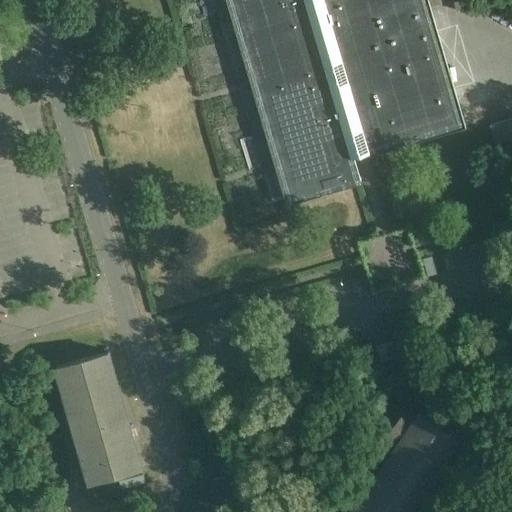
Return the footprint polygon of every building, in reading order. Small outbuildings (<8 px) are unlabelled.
[(263,108),(269,128),(268,128),(269,131),(270,131),(276,151),(275,151),(276,154),(277,154),(283,174),(282,174),(283,177),(284,177),(289,197),(288,197),(289,200),(292,199),(297,197),(335,186),(336,187),(338,186),(338,185),(358,179),(359,180),(361,179),(361,176),(360,176),(354,156),(355,156),(354,155),(367,151),(367,152),(370,151),(390,145),(390,146),(393,145),(393,144),(436,131),(437,132),(439,131),(439,130),(459,124),(460,125),(463,124),(462,121),(461,122),(455,102),(456,101),(455,99),(455,98),(454,98),(448,79),(449,78),(448,75),(447,76),(441,55),(442,55),(441,52),(440,52),(434,33),(435,32),(435,29),(434,30),(428,9),(429,9),(428,6),(427,7),(424,0),(231,0),(236,13),(234,13),(235,16),(236,16),(242,36),(241,36),(242,39),(243,39),(249,59),(248,59),(249,62),(250,62),(256,82),(255,82),(256,85),(257,85),(263,105),(261,105),(262,108),(263,108)] [(460,0),(459,0),(454,2),(457,10),(463,8),(460,0)] [(483,2),(478,0),(476,0),(472,6),(478,10),(483,2)] [(467,96),(474,121),(509,111),(508,109),(501,86),(467,96)] [(511,118),(492,124),(490,125),(495,144),(511,139),(511,118)] [(457,268),(452,250),(442,252),(448,270),(457,268)] [(423,258),(429,276),(438,273),(432,255),(423,258)] [(376,347),(381,360),(408,352),(403,338),(376,347)] [(69,407),(70,412),(78,439),(77,439),(79,443),(82,453),(82,454),(83,457),(89,478),(88,478),(90,482),(94,481),(94,480),(138,468),(143,467),(141,463),(135,443),(136,442),(134,439),(131,428),(132,428),(130,424),(121,392),(120,387),(120,388),(110,355),(111,355),(109,350),(105,352),(61,365),(61,364),(56,365),(58,370),(66,396),(67,402),(67,403),(68,407),(69,407)] [(461,412),(475,421),(479,414),(465,405),(461,412)] [(406,511),(458,436),(420,410),(412,422),(401,415),(388,434),(399,441),(351,511),(406,511)] [(243,472),(242,472),(213,478),(219,507),(249,500),(243,472)] [(143,473),(128,477),(127,477),(130,486),(146,481),(143,473)]
